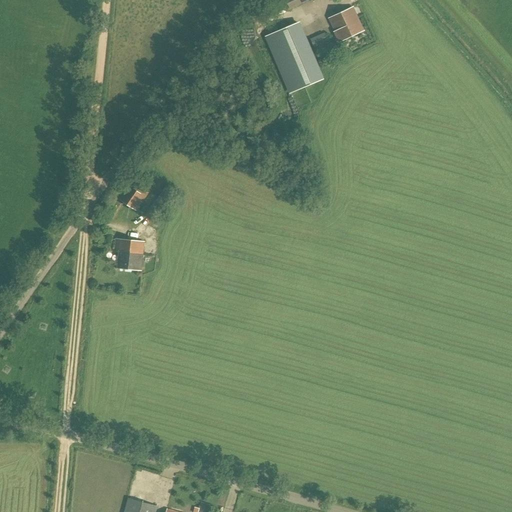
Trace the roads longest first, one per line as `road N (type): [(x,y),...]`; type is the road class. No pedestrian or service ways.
road 1 (unclassified): [(0,334),(235,0)]
road 2 (unclassified): [(340,511),(43,427),(0,425)]
road 3 (track): [(56,511),(85,209)]
road 4 (track): [(85,209),(105,0)]
